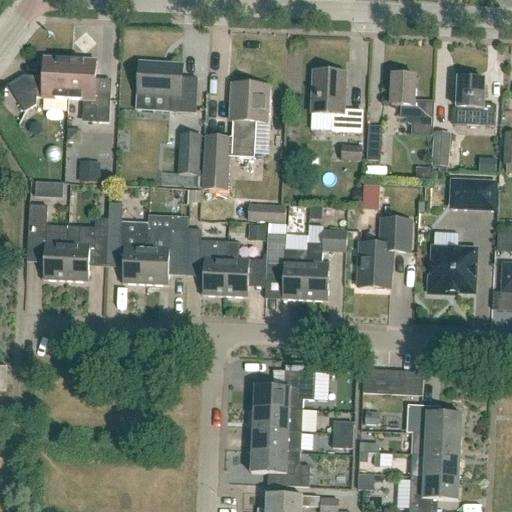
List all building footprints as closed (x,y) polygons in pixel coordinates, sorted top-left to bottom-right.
[(69,102),(70,62),(45,61),(43,86),(27,85),(25,81),(10,90),(25,114),(36,108),(36,100),(69,102)] [(70,62),(69,102),(84,103),(83,119),(93,119),(92,125),(109,126),(111,98),(95,97),(96,63),(70,62)] [(196,116),(198,81),(182,80),(182,68),(140,66),(138,96),(170,98),(169,115),(196,116)] [(362,136),(363,114),(344,113),(346,76),(314,74),(312,117),(333,118),(333,135),(362,136)] [(435,104),(415,103),(416,79),(393,78),(392,108),(402,109),(401,121),(407,121),(407,123),(408,125),(410,127),(411,127),(413,127),(412,138),(433,139),(435,104)] [(496,129),(497,109),(484,108),(485,82),(459,81),(458,111),(468,112),(468,128),(496,129)] [(231,124),(235,124),(234,141),(230,141),(208,140),(207,140),(204,192),(229,193),(229,181),(230,159),(254,160),(256,125),(268,126),(270,90),(233,88),(231,124)] [(380,162),(382,129),(368,128),(367,162),(380,162)] [(449,169),(451,135),(434,134),(432,168),(433,168),(432,172),(446,173),(447,169),(449,169)] [(511,167),(511,134),(505,134),(503,167),(511,167)] [(199,178),(201,137),(180,136),(177,177),(199,178)] [(362,164),(363,150),(343,149),(342,163),(362,164)] [(480,161),(480,174),(496,174),(496,161),(480,161)] [(79,183),(98,185),(99,171),(80,170),(79,183)] [(495,214),(497,183),(450,181),(449,211),(495,214)] [(37,185),(36,198),(45,198),(46,185),(37,185)] [(146,288),(148,249),(148,233),(149,227),(122,226),(122,206),(109,205),(108,222),(109,222),(107,254),(124,255),(123,287),(146,288)] [(66,284),(68,246),(69,230),(46,228),(48,208),(30,207),(28,239),(45,240),(43,283),(66,284)] [(322,208),(311,208),(311,222),(322,222),(322,208)] [(287,225),(288,210),(261,209),(261,224),(287,225)] [(170,263),(187,264),(188,232),(187,232),(188,220),(149,218),(149,227),(148,233),(148,249),(146,288),(169,289),(170,263)] [(109,222),(108,222),(96,222),(94,254),(107,254),(109,222)] [(410,255),(411,223),(382,222),(380,247),(360,246),(358,290),(390,292),(392,254),(410,255)] [(269,236),(286,237),(287,228),(269,227),(269,236)] [(267,228),(249,228),(249,239),(266,239),(267,228)] [(308,238),(307,246),(308,246),(322,246),(323,232),(323,228),(308,228),(308,238)] [(68,246),(66,284),(89,285),(91,247),(80,246),(81,230),(69,230),(68,246)] [(225,300),(227,261),(228,245),(206,244),(200,244),(201,233),(188,232),(187,264),(204,265),(202,299),(225,300)] [(308,253),(305,303),(328,305),(330,266),(322,266),(323,254),(346,255),(347,233),(323,232),(322,246),(308,246),(307,246),(307,253),(308,253)] [(435,235),(435,251),(459,252),(460,236),(435,235)] [(308,253),(307,253),(286,252),(287,237),(286,237),(269,236),(266,283),(283,284),(282,302),(305,303),(308,253)] [(287,237),(286,252),(307,253),(307,246),(308,238),(287,237)] [(496,237),(495,255),(510,255),(511,237),(496,237)] [(228,245),(227,261),(225,300),(248,301),(250,262),(239,262),(240,246),(228,245)] [(474,295),(476,253),(459,252),(435,251),(433,251),(432,280),(430,280),(429,296),(441,296),(441,294),(474,295)] [(511,266),(503,266),(502,295),(511,295),(511,266)] [(375,396),(376,372),(364,372),(363,396),(375,396)] [(387,397),(388,373),(376,372),(375,396),(387,397)] [(399,398),(400,374),(388,373),(387,397),(399,398)] [(254,411),(302,413),(303,402),(314,403),(315,387),(315,376),(273,374),(273,390),(255,389),(254,411)] [(411,398),(412,374),(400,374),(399,398),(411,398)] [(412,374),(411,398),(423,399),(424,375),(412,374)] [(315,387),(314,403),(329,404),(330,376),(315,376),(315,387)] [(412,436),(413,436),(426,437),(461,439),(462,417),(428,415),(429,409),(408,408),(407,421),(413,421),(412,436)] [(301,434),(302,413),(254,411),(253,432),(301,434)] [(366,415),(365,426),(376,426),(376,415),(366,415)] [(333,436),(353,437),(354,427),(346,427),(346,425),(338,424),(334,428),(333,436)] [(300,452),(301,434),(253,432),(252,454),(300,456),(300,452)] [(353,452),(353,437),(333,436),(333,451),(353,452)] [(412,458),(425,458),(460,460),(461,439),(426,437),(413,436),(412,458)] [(301,437),(300,452),(313,453),(314,437),(301,437)] [(360,446),(360,455),(368,456),(374,456),(375,447),(360,446)] [(299,468),(300,456),(252,454),(251,476),(268,476),(268,488),(309,490),(310,469),(299,468)] [(368,465),(368,456),(360,455),(359,465),(368,465)] [(424,480),(459,481),(460,460),(425,458),(412,458),(411,479),(424,480)] [(375,478),(359,477),(358,492),(374,493),(375,478)] [(459,481),(424,480),(411,479),(409,511),(429,511),(430,502),(458,503),(459,481)] [(262,511),(302,511),(302,508),(319,509),(320,499),(304,498),(266,496),(266,511),(262,511)] [(337,511),(338,501),(321,500),(320,511),(337,511)]
